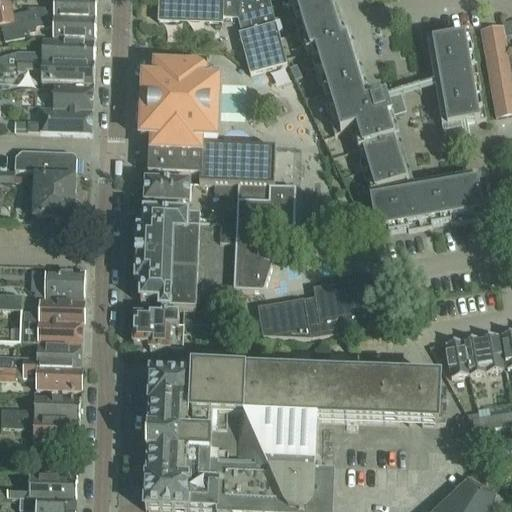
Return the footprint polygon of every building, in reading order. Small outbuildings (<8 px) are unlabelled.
[(96,24),(97,2),(54,0),(54,12),(28,11),(28,15),(19,17),(21,23),(21,25),(33,23),(34,20),(96,24)] [(159,0),(158,25),(222,28),(223,20),(239,21),(243,37),(239,38),(250,79),(287,69),(268,0),(159,0)] [(396,132),(392,120),(398,118),(404,117),(399,102),(398,99),(387,103),(386,100),(371,104),(367,94),(362,95),(357,76),(362,75),(355,53),(350,54),(347,42),(342,44),(339,36),(344,35),(338,13),(333,14),(328,0),(287,0),(290,7),(292,6),(297,24),(295,24),(303,48),(305,47),(308,57),(313,55),(315,64),(313,64),(320,88),(322,88),(327,105),(325,106),(329,119),(331,118),(333,126),(331,126),(335,139),(351,134),(354,145),(356,144),(361,162),(359,163),(366,186),(368,186),(371,196),(407,185),(404,174),(409,173),(402,151),(397,153),(391,134),(396,132)] [(0,28),(13,25),(9,6),(0,7),(0,28)] [(0,28),(4,45),(26,42),(23,31),(35,28),(53,29),(52,42),(95,44),(96,24),(34,20),(33,23),(21,25),(21,23),(13,25),(0,28)] [(511,25),(502,27),(505,39),(511,37),(511,25)] [(511,77),(503,31),(481,35),(490,80),(511,77)] [(445,121),(440,122),(443,136),(462,133),(461,128),(486,123),(484,110),(482,111),(479,93),(480,92),(476,68),(474,68),(471,50),(473,50),(471,37),(432,44),(438,78),(433,79),(436,97),(441,96),(445,121)] [(94,67),(95,47),(42,45),(41,58),(17,57),(3,61),(3,72),(17,73),(17,63),(94,67)] [(94,67),(17,63),(17,73),(17,75),(25,75),(25,73),(41,74),(40,86),(93,88),(94,67)] [(288,213),(269,212),(270,191),(274,191),(276,152),(202,150),(202,145),(217,145),(219,85),(218,85),(219,72),(155,69),(155,82),(143,82),(141,142),(152,143),(152,154),(149,154),(145,186),(190,188),(199,189),(214,189),(237,190),(237,206),(236,214),(236,228),(235,247),(236,247),(235,289),(248,289),(248,243),(288,244),(288,213)] [(497,121),(511,118),(511,83),(511,77),(490,80),(497,121)] [(92,139),(93,94),(54,93),(53,120),(44,119),(44,129),(14,128),(13,136),(31,137),(49,137),(92,139)] [(36,177),(36,181),(74,182),(74,178),(76,178),(76,164),(76,162),(75,160),(73,159),(71,158),(21,156),(15,162),(14,176),(36,177)] [(0,175),(0,185),(14,186),(14,176),(0,175)] [(446,183),(447,188),(422,193),(421,188),(414,189),(404,191),(405,196),(380,200),(379,195),(369,197),(377,241),(390,239),(389,237),(408,233),(408,235),(432,231),(432,229),(450,226),(451,228),(475,224),(475,222),(485,220),(478,183),(465,186),(464,180),(446,183)] [(36,181),(35,195),(33,195),(33,206),(35,206),(34,221),(72,222),(74,182),(36,181)] [(145,208),(189,210),(190,188),(145,186),(145,208)] [(214,198),(226,199),(225,214),(236,214),(237,206),(237,190),(214,189),(214,198)] [(158,316),(184,317),(192,317),(195,317),(199,237),(188,237),(189,219),(144,217),(143,235),(138,235),(136,288),(141,288),(140,306),(158,306),(158,316)] [(220,227),(219,246),(235,247),(236,228),(223,227),(220,227)] [(44,303),(85,305),(86,278),(45,276),(44,303)] [(263,341),(309,343),(380,331),(372,283),(313,293),(316,307),(305,309),(304,304),(258,312),(263,341)] [(82,352),(83,330),(21,327),(22,317),(22,304),(0,303),(0,348),(20,350),(20,348),(37,349),(37,350),(82,352)] [(84,330),(85,308),(39,306),(39,318),(22,317),(21,327),(83,330),(84,330)] [(183,318),(183,328),(191,329),(192,318),(183,318)] [(179,321),(135,319),(134,333),(130,335),(130,343),(133,345),(133,348),(150,349),(149,354),(170,355),(170,354),(181,355),(183,334),(178,333),(179,321)] [(511,337),(501,339),(506,373),(511,372),(511,337)] [(498,340),(479,343),(485,377),(503,374),(498,340)] [(479,343),(463,345),(469,379),(485,377),(479,343)] [(463,345),(445,348),(451,382),(469,379),(463,345)] [(82,352),(37,350),(36,373),(81,374),(82,352)] [(229,363),(248,363),(248,351),(231,350),(229,363)] [(0,387),(17,387),(18,363),(0,362),(0,387)] [(82,375),(81,374),(36,373),(35,395),(81,396),(82,375)] [(147,457),(149,457),(148,482),(147,482),(145,511),(330,511),(332,481),(316,480),(318,426),(437,431),(445,431),(445,421),(438,420),(439,387),(243,378),(193,376),(193,379),(151,378),(149,409),(151,409),(150,434),(148,434),(147,446),(147,457)] [(1,423),(80,426),(81,404),(34,402),(34,415),(1,414),(1,423)] [(511,419),(511,418),(493,421),(495,432),(511,429),(511,419)] [(493,421),(479,423),(481,435),(495,432),(493,421)] [(79,447),(80,426),(0,423),(0,432),(33,432),(33,446),(79,447)] [(479,423),(469,425),(476,435),(481,435),(479,423)] [(498,471),(511,467),(511,452),(494,458),(498,471)] [(77,504),(78,483),(29,482),(28,493),(39,493),(38,504),(77,504)] [(491,511),(493,505),(494,499),(468,483),(441,511),(491,511)]
